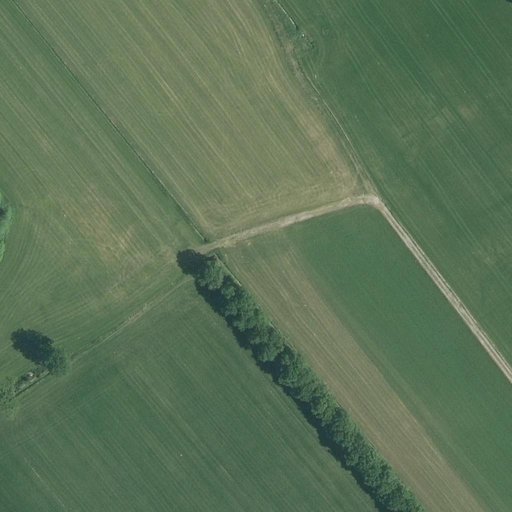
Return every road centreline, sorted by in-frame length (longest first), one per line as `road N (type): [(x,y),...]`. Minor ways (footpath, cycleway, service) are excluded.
road 1 (track): [(511,378),(380,200),(291,63),(263,0)]
road 2 (track): [(380,200),(198,249)]
